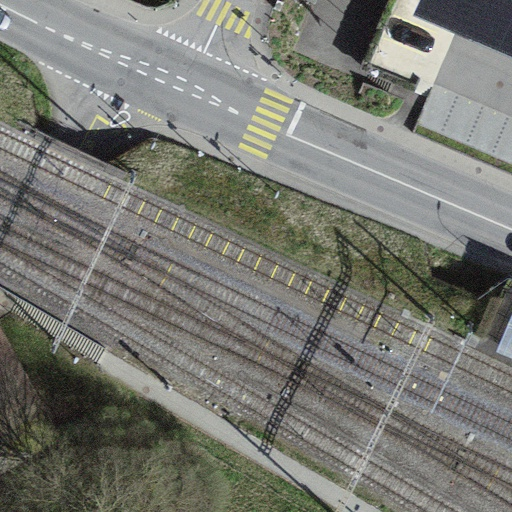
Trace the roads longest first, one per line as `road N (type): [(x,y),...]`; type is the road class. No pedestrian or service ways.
road 1 (primary): [(511,231),(190,90)]
road 2 (residential): [(0,251),(64,152),(109,58)]
road 3 (primary): [(109,58),(0,7)]
